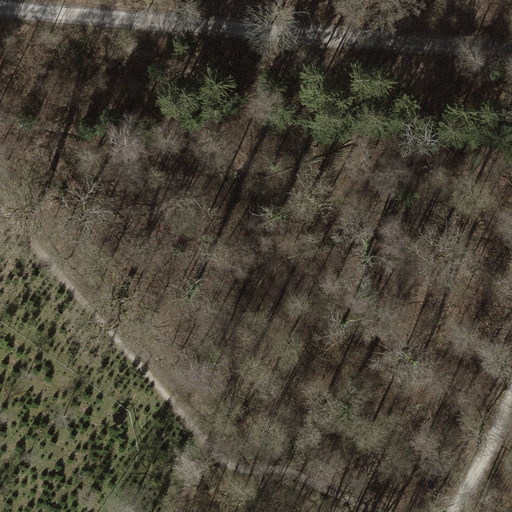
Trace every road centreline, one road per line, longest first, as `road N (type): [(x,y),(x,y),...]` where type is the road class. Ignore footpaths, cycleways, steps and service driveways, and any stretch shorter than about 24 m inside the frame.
road 1 (track): [(0,6),(511,53)]
road 2 (track): [(453,511),(511,398)]
